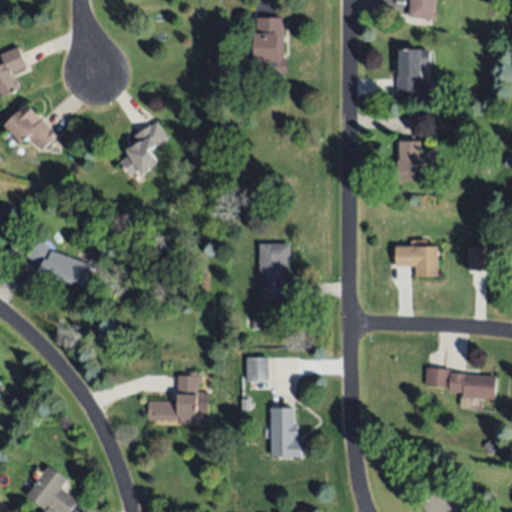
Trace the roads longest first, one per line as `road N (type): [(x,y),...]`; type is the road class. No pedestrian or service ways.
road 1 (residential): [(349,0),(351,398),(368,511)]
road 2 (residential): [(119,472),(77,389),(0,312)]
road 3 (residential): [(511,332),(350,326)]
